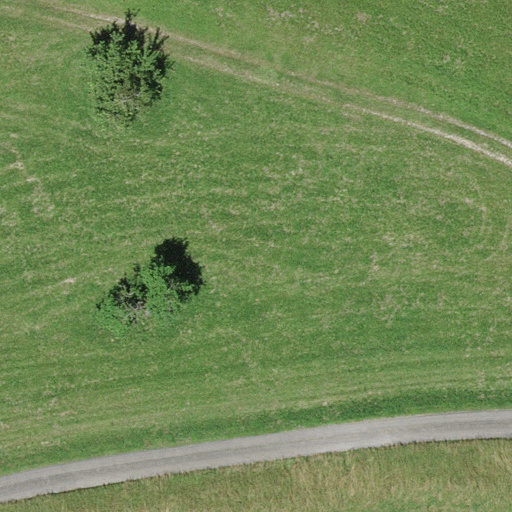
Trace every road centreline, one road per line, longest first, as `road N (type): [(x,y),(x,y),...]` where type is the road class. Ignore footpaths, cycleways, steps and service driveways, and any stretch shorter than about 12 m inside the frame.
road 1 (track): [(511,159),(427,118),(0,5)]
road 2 (unclassified): [(0,493),(103,467),(511,426)]
